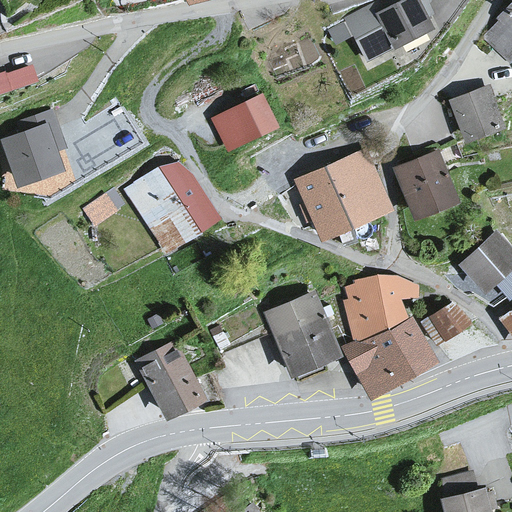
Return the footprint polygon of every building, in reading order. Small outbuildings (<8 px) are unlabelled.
[(423,33),(407,0),(404,0),(382,11),(379,5),(341,23),(360,63),(423,33)] [(511,0),(506,0),(510,3),(479,40),(506,63),(511,56),(511,0)] [(0,87),(39,76),(33,56),(0,66),(0,87)] [(493,127),(481,91),(445,103),(458,139),(493,127)] [(271,130),(258,100),(207,122),(220,152),(271,130)] [(57,152),(46,116),(17,124),(21,138),(0,144),(0,153),(10,188),(52,176),(46,156),(57,152)] [(357,162),(354,155),(295,179),(318,235),(387,207),(376,181),(374,182),(365,159),(357,162)] [(448,204),(430,155),(390,170),(408,219),(448,204)] [(210,225),(173,164),(121,195),(159,256),(210,225)] [(85,200),(92,217),(116,207),(108,190),(85,200)] [(511,261),(491,237),(456,268),(476,291),(511,261)] [(348,342),(397,320),(395,301),(415,299),(414,288),(396,282),(341,290),(348,342)] [(333,359),(309,299),(260,318),(284,378),(333,359)] [(465,328),(446,303),(417,323),(433,345),(457,327),(470,345),(482,336),(472,323),(465,328)] [(511,309),(497,318),(511,342),(511,309)] [(425,364),(402,322),(340,355),(362,397),(425,364)] [(195,407),(173,354),(136,369),(158,422),(195,407)] [(477,499),(476,494),(435,504),(436,511),(484,511),(488,511),(484,497),(477,499)]
